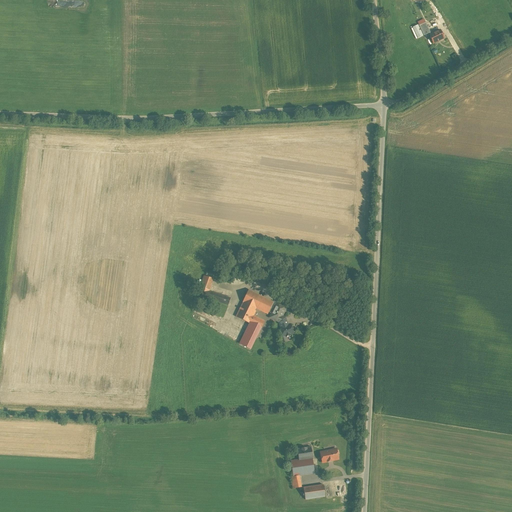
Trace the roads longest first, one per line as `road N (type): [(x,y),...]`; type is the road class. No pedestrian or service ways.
road 1 (unclassified): [(364,511),(383,104)]
road 2 (unclassified): [(383,104),(125,118),(0,113)]
road 3 (unclassified): [(511,34),(408,98),(383,104)]
